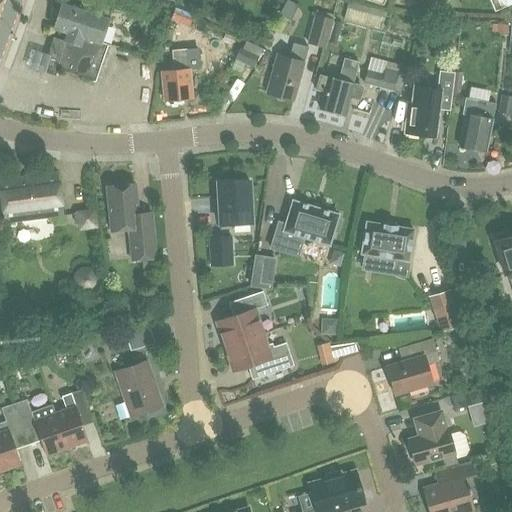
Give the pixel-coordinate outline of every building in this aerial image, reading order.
[(511,0),(492,0),(498,11),(511,4),(511,0)] [(385,18),(386,13),(348,2),(344,19),(379,29),(382,17),(385,18)] [(55,16),(58,20),(54,30),(68,34),(65,43),(66,44),(58,69),(96,81),(107,46),(102,45),(110,20),(62,5),(58,7),(55,16)] [(326,49),(334,19),(315,14),(307,43),(326,49)] [(267,94),(294,102),(309,48),(294,44),(290,57),(278,54),(267,94)] [(166,102),(168,102),(170,104),(178,103),(180,101),(193,100),(190,69),(199,68),(200,66),(199,51),(197,49),(173,52),(175,70),(162,72),(166,102)] [(258,58),(241,50),(231,70),(241,75),(245,64),(254,68),(258,58)] [(363,84),(393,92),(399,71),(398,70),(400,65),(370,57),(363,84)] [(321,109),(345,116),(350,98),(359,100),(360,99),(363,89),(361,86),(354,84),(359,63),(345,59),(339,79),(329,76),(328,78),(320,76),(316,90),(325,93),(321,109)] [(437,89),(410,86),(404,134),(436,138),(439,110),(449,111),(454,73),(440,71),(437,89)] [(498,113),(511,115),(511,96),(502,94),(498,113)] [(486,153),(496,105),(467,99),(464,115),(467,116),(461,148),(486,153)] [(58,174),(0,181),(0,186),(5,224),(64,216),(58,174)] [(233,225),(252,224),(250,181),(218,183),(221,230),(233,229),(233,225)] [(157,259),(154,229),(152,211),(139,212),(136,185),(107,188),(112,232),(129,230),(132,261),(157,259)] [(271,249),(298,257),(304,238),(330,245),(334,232),(339,233),(342,221),(338,219),(339,216),(293,202),(286,225),(279,223),(271,249)] [(94,212),(79,214),(80,223),(87,228),(96,227),(94,212)] [(31,223),(34,249),(63,246),(60,220),(31,223)] [(362,254),(409,261),(414,231),(367,223),(362,254)] [(511,232),(502,235),(503,239),(495,241),(506,276),(508,276),(509,281),(510,281),(511,286),(511,285),(511,232)] [(232,236),(209,237),(210,267),(234,266),(232,236)] [(270,289),(275,259),(256,256),(251,286),(270,289)] [(331,316),(347,315),(346,282),(330,283),(331,316)] [(217,323),(225,347),(263,335),(255,311),(268,307),(263,292),(238,301),(242,314),(217,323)] [(443,332),(466,325),(458,301),(435,309),(443,332)] [(155,343),(148,320),(123,328),(130,351),(155,343)] [(267,346),(263,335),(225,347),(234,372),(259,364),(263,377),(294,367),(287,343),(274,347),(273,344),(267,346)] [(433,339),(406,348),(410,359),(386,367),(395,394),(433,382),(427,366),(440,362),(433,339)] [(329,348),(332,359),(360,352),(358,343),(329,348)] [(163,407),(147,362),(116,373),(132,417),(163,407)] [(478,389),(451,396),(455,410),(482,403),(478,389)] [(67,410),(56,415),(67,447),(88,440),(80,417),(91,413),(83,390),(62,397),(67,410)] [(31,412),(27,400),(15,404),(24,430),(35,426),(46,455),(67,447),(56,415),(52,405),(31,412)] [(0,470),(0,471),(21,464),(11,435),(24,430),(15,404),(2,409),(6,422),(0,424),(0,470)] [(442,458),(445,469),(458,466),(456,459),(466,456),(469,450),(465,435),(459,431),(447,435),(441,412),(414,420),(419,437),(409,440),(416,465),(426,462),(429,464),(436,462),(438,459),(442,458)] [(445,469),(434,472),(438,486),(423,491),(429,511),(474,511),(465,480),(477,476),(473,461),(458,466),(445,469)] [(304,511),(342,511),(341,510),(364,503),(355,471),(342,475),(341,471),(325,475),(326,479),(309,484),(316,509),(304,511)]
